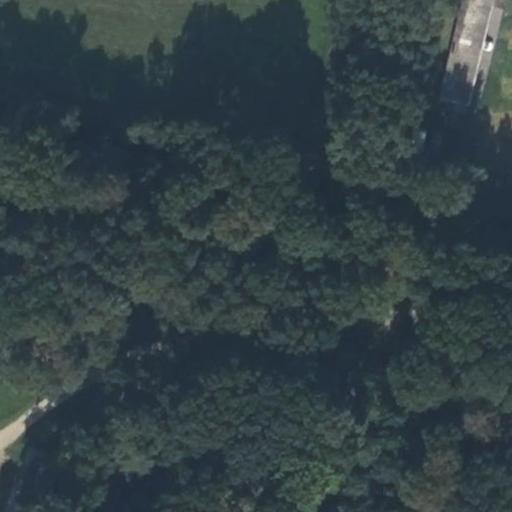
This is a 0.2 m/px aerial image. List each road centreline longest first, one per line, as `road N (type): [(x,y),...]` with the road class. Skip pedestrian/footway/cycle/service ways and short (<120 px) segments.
road 1 (unclassified): [(0,136),(330,185),(430,221),(511,228)]
road 2 (track): [(372,329),(377,392),(363,511)]
